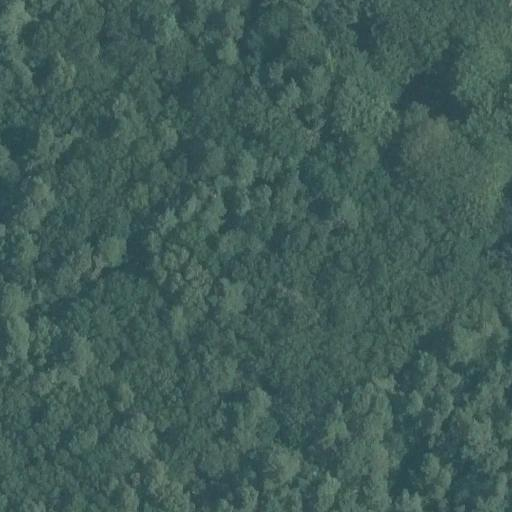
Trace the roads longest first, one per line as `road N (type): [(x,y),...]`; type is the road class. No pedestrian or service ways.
road 1 (track): [(511,275),(174,0)]
road 2 (track): [(369,163),(472,84)]
